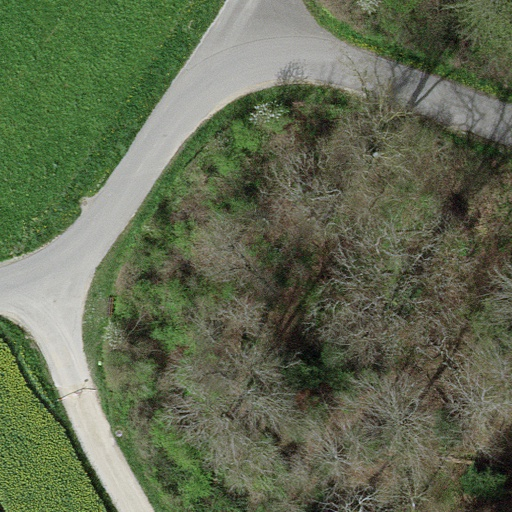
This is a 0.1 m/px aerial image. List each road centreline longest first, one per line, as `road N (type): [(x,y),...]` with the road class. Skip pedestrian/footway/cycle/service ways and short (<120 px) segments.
road 1 (residential): [(0,302),(43,308),(230,24),(511,118)]
road 2 (track): [(138,511),(43,308)]
